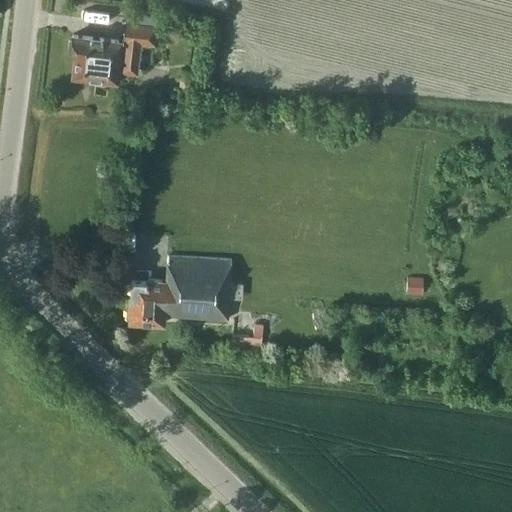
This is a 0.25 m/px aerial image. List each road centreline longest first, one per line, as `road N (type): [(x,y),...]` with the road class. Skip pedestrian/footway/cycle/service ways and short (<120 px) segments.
road 1 (secondary): [(253,511),(40,303),(12,269),(0,213)]
road 2 (secondary): [(0,211),(27,0)]
